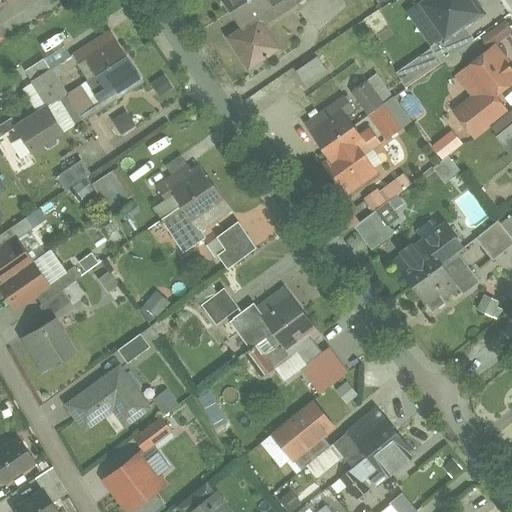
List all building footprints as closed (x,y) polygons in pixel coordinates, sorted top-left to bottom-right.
[(225,0),(232,11),(248,0),(225,0)] [(248,0),(232,11),(244,29),(231,37),(251,67),(266,57),(267,58),(270,56),(269,55),(277,49),(262,27),(303,0),(287,0),(286,0),(248,0)] [(474,0),(419,0),(418,2),(445,40),(446,41),(465,27),(484,13),(474,0)] [(485,45),(511,30),(511,17),(511,15),(479,33),(485,45)] [(465,27),(446,41),(445,40),(435,47),(445,62),(474,41),(465,27)] [(112,30),(74,55),(90,80),(98,74),(128,55),(112,30)] [(401,89),(437,62),(425,46),(390,73),(401,89)] [(511,69),(494,47),(465,71),(481,91),(489,100),(495,95),(511,81),(511,69)] [(128,55),(98,74),(104,83),(105,84),(114,99),(123,93),(124,94),(145,81),(128,55)] [(318,57),(297,71),(307,85),(328,71),(318,57)] [(47,58),(28,70),(34,80),(54,68),(47,58)] [(54,68),(34,80),(50,106),(59,100),(67,94),(69,93),(54,68)] [(378,74),(353,92),(369,115),(385,104),(394,97),(389,90),(390,90),(378,74)] [(104,83),(95,89),(105,105),(114,99),(105,84),(104,83)] [(511,83),(496,95),(504,105),(511,99),(511,83)] [(92,103),(81,85),(69,93),(67,94),(79,112),(92,103)] [(481,91),(456,111),(475,135),(507,110),(495,95),(489,100),(481,91)] [(67,94),(59,100),(70,117),(79,112),(67,94)] [(345,95),(306,123),(323,147),(324,147),(354,126),(346,114),(354,108),(345,95)] [(385,104),(369,115),(387,139),(403,128),(385,104)] [(49,106),(17,127),(31,152),(46,143),(48,147),(51,147),(56,144),(57,141),(55,137),(64,131),(49,106)] [(124,110),(108,119),(118,134),(133,125),(124,110)] [(145,156),(167,141),(157,125),(134,140),(145,156)] [(452,141),(441,125),(431,132),(429,129),(424,132),(427,136),(429,135),(432,139),(436,139),(448,156),(471,139),(465,131),(452,141)] [(354,126),(324,147),(323,147),(337,167),(339,166),(342,170),(335,176),(348,194),(377,173),(364,156),(382,143),(371,128),(360,135),(354,126)] [(511,126),(499,136),(511,152),(511,126)] [(83,160),(58,177),(67,190),(91,173),(83,160)] [(184,169),(158,187),(167,200),(176,194),(184,205),(213,184),(200,165),(187,174),(184,169)] [(213,184),(184,205),(162,219),(185,253),(207,237),(202,229),(231,209),(214,184),(213,184)] [(318,213),(332,235),(352,222),(338,200),(318,213)] [(377,209),(356,225),(373,248),(394,232),(377,209)] [(27,217),(0,236),(0,240),(5,248),(18,238),(19,239),(35,228),(27,217)] [(511,235),(499,220),(477,237),(495,260),(511,246),(511,235)] [(240,221),(218,237),(227,249),(219,255),(229,269),(258,248),(240,221)] [(441,228),(396,262),(414,286),(459,251),(457,248),(458,244),(449,232),(444,232),(441,228)] [(5,248),(0,251),(0,285),(34,262),(19,239),(18,238),(5,248)] [(414,286),(413,287),(433,313),(447,302),(445,300),(460,289),(464,294),(481,281),(459,251),(414,286)] [(34,262),(0,285),(16,309),(36,295),(50,285),(50,284),(34,262)] [(75,266),(50,284),(50,285),(36,295),(43,304),(62,291),(83,277),(75,266)] [(121,286),(111,272),(100,280),(110,294),(121,286)] [(258,307),(258,308),(275,332),(305,310),(287,286),(258,307)] [(226,288),(204,305),(218,324),(240,307),(226,288)] [(43,304),(40,307),(49,318),(71,302),(62,291),(43,304)] [(147,321),(165,302),(153,291),(135,310),(147,321)] [(256,303),(236,318),(256,346),(259,345),(268,338),(275,332),(258,308),(258,307),(256,303)] [(275,332),(268,338),(275,347),(266,354),(275,368),(322,334),(305,310),(275,332)] [(55,318),(24,337),(25,338),(26,337),(34,351),(34,352),(46,371),(76,352),(55,318)] [(142,334),(119,350),(129,363),(151,347),(142,334)] [(256,346),(246,354),(251,362),(260,375),(263,377),(275,368),(266,354),(259,345),(256,346)] [(251,362),(232,376),(241,389),(260,375),(251,362)] [(289,364),(273,376),(278,384),(295,372),(289,364)] [(121,367),(67,406),(86,432),(115,412),(126,427),(151,409),(121,367)] [(148,399),(159,413),(173,401),(162,388),(148,399)] [(313,400),(273,433),(273,434),(293,458),(294,459),(323,435),(324,436),(335,427),(313,400)] [(378,408),(335,444),(354,467),(369,455),(397,432),(378,408)] [(163,417),(136,438),(146,451),(173,431),(163,417)] [(397,432),(369,455),(380,469),(387,478),(403,465),(400,460),(412,450),(397,432)] [(293,458),(273,434),(261,443),(281,468),(293,458)] [(323,435),(294,459),(303,470),(332,446),(324,436),(323,435)] [(21,439),(0,452),(0,473),(6,483),(37,463),(21,439)] [(141,453),(107,479),(130,510),(132,509),(151,495),(164,484),(141,453)] [(54,467),(37,478),(45,490),(46,489),(61,480),(54,467)] [(371,490),(353,467),(341,477),(359,499),(371,490)] [(380,469),(371,477),(378,486),(387,478),(380,469)] [(61,480),(46,489),(55,503),(69,494),(61,480)] [(208,483),(187,499),(194,508),(215,492),(208,483)] [(333,486),(303,510),(304,511),(347,511),(352,509),(333,486)] [(60,511),(55,503),(46,489),(45,490),(15,510),(15,511),(60,511)] [(194,508),(189,511),(230,511),(215,492),(194,508)] [(151,495),(132,509),(134,511),(150,511),(160,505),(159,504),(158,504),(151,495)]
